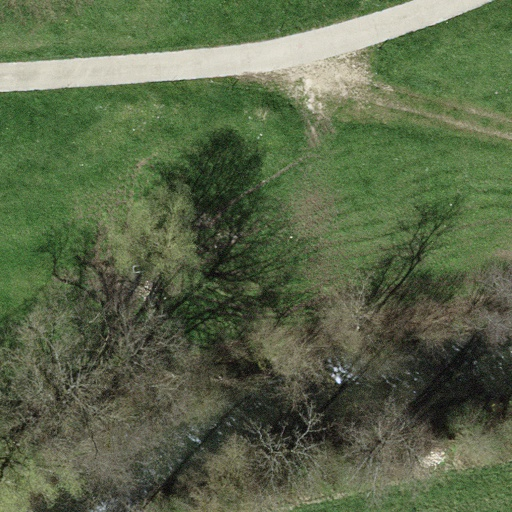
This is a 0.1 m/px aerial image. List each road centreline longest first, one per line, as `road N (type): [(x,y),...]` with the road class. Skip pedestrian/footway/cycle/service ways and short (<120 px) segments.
road 1 (track): [(0,73),(300,54),(470,0)]
road 2 (track): [(300,54),(416,112),(511,135)]
